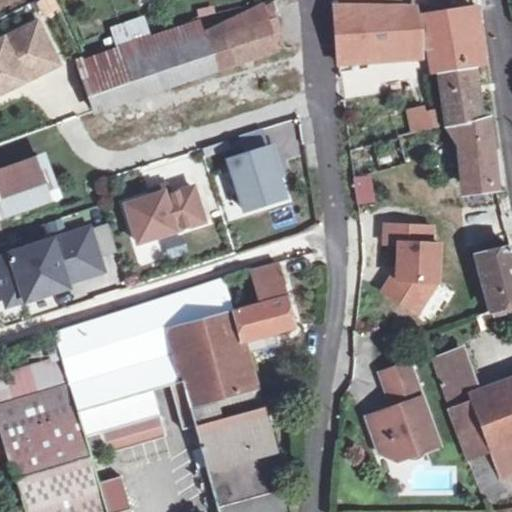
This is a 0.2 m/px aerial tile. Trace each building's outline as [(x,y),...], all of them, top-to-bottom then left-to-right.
[(41,16),(59,11),(55,0),(39,0),(36,1),(41,16)] [(401,0),(402,1),(386,0),(338,0),(338,6),(363,7),(387,8),(413,10),(412,0),(401,0)] [(363,7),(338,6),(334,6),(340,61),(369,59),(363,7)] [(413,10),(387,8),(393,57),(418,54),(413,22),(413,10)] [(478,11),(428,20),(433,53),(436,73),(439,73),(472,67),(483,65),(478,11)] [(276,49),(269,17),(233,34),(157,58),(150,40),(78,64),(95,110),(276,49)] [(428,20),(413,22),(418,54),(433,53),(428,20)] [(38,21),(0,39),(0,91),(42,71),(30,46),(46,38),(38,21)] [(46,38),(30,46),(42,71),(59,64),(46,38)] [(472,67),(439,73),(446,125),(462,122),(480,119),(480,117),(472,67)] [(435,127),(433,114),(424,115),(422,109),(408,112),(412,131),(435,127)] [(480,119),(462,122),(465,155),(491,152),(486,116),(480,117),(480,119)] [(238,137),(241,151),(268,145),(265,131),(238,137)] [(223,159),(241,216),(290,201),(272,144),(223,159)] [(491,152),(465,155),(470,191),(496,188),(491,152)] [(0,169),(0,221),(60,201),(44,154),(0,169)] [(371,176),(352,177),(355,206),(373,204),(371,176)] [(149,191),(150,196),(162,193),(163,196),(169,194),(166,185),(149,191)] [(150,196),(126,204),(138,243),(204,221),(192,187),(169,194),(163,196),(162,193),(150,196)] [(108,223),(12,255),(26,299),(54,290),(52,286),(65,282),(102,270),(97,258),(117,252),(108,223)] [(511,252),(511,249),(478,256),(492,311),(511,306),(511,252)] [(429,312),(431,253),(365,251),(366,310),(429,312)] [(26,299),(12,255),(0,258),(0,284),(7,306),(26,299)] [(4,443),(24,511),(107,511),(92,458),(101,455),(105,447),(100,431),(158,413),(152,390),(182,381),(219,511),(291,511),(240,341),(290,327),(275,262),(254,268),(261,305),(233,311),(222,279),(53,333),(79,420),(4,443)] [(65,282),(52,286),(54,290),(66,286),(65,282)] [(460,349),(433,358),(468,455),(511,437),(511,426),(498,391),(479,398),(460,349)] [(438,443),(413,373),(385,382),(394,406),(367,415),(377,441),(388,437),(396,458),(438,443)]
